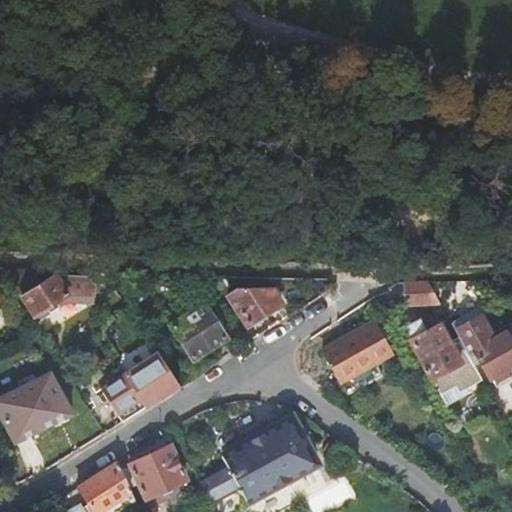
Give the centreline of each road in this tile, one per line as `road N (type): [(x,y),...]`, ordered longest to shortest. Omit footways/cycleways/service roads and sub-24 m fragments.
road 1 (residential): [(0,511),(249,360)]
road 2 (track): [(233,0),(235,14),(501,81)]
road 3 (track): [(0,111),(54,109),(169,74),(235,14)]
road 4 (residential): [(453,511),(297,386),(249,360)]
road 5 (residential): [(249,360),(350,292)]
